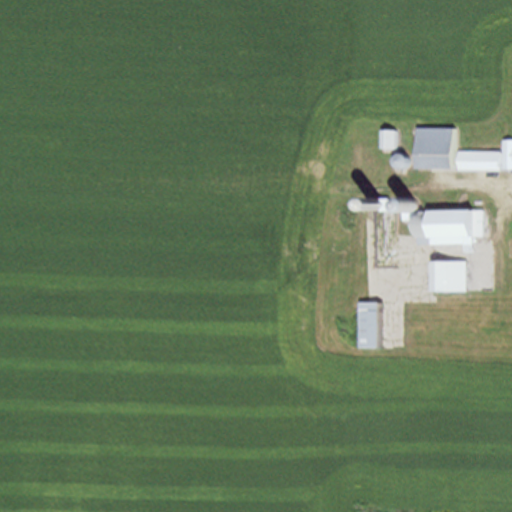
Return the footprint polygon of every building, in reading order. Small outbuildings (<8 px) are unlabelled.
[(420,124),(419,167),(507,168),(507,149),(463,148),(463,125),(420,124)] [(386,128),(385,146),(402,146),(402,128),(386,128)] [(406,206),(482,207),(482,251),(470,251),(470,241),(419,241),(419,219),(406,219),(406,206)] [(436,259),(436,289),(472,289),(472,259),(436,259)] [(390,299),(367,299),(367,347),(372,347),(390,347),(390,299)]
